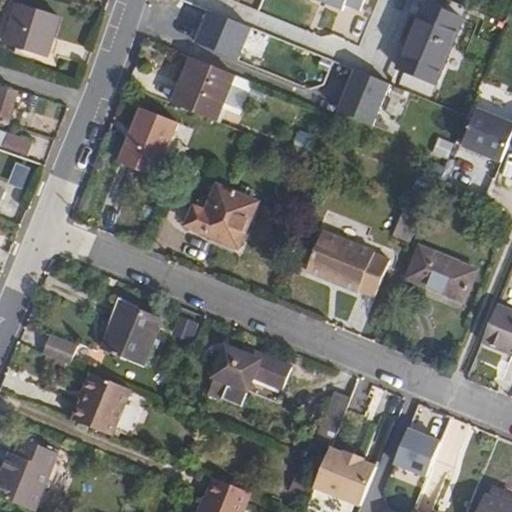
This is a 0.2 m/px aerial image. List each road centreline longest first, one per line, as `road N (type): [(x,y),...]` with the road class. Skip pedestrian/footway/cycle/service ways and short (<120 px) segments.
road 1 (residential): [(511,422),(43,228)]
road 2 (tertiary): [(43,228),(131,0)]
road 3 (tertiary): [(0,343),(43,228)]
